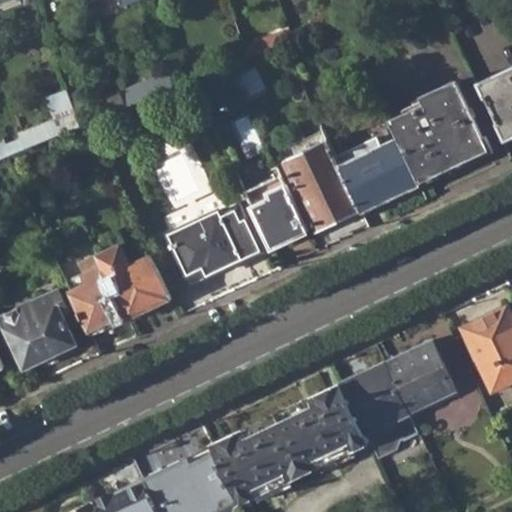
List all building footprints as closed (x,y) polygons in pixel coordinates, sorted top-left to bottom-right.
[(333,0),(341,19),(387,0),(333,0)] [(242,47),(246,58),(281,44),(292,39),(289,29),(242,47)] [(193,80),(202,99),(237,84),(229,66),(193,80)] [(511,68),(483,83),(509,137),(511,135),(511,68)] [(118,93),(124,109),(172,89),(166,72),(118,93)] [(398,138),(419,181),(488,148),(457,82),(413,103),(416,110),(391,122),(398,138)] [(17,136),(22,151),(45,141),(78,127),(66,92),(44,101),(52,122),(17,136)] [(336,157),(362,211),(421,184),(419,181),(398,138),(381,146),(377,139),(336,157)] [(283,161),(318,232),(362,211),(336,157),(327,139),(283,161)] [(0,182),(17,175),(8,156),(0,159),(0,182)] [(245,190),(274,249),(308,232),(281,174),(245,190)] [(178,253),(192,283),(263,250),(239,201),(221,209),(220,208),(168,231),(169,237),(166,238),(174,255),(178,253)] [(101,257),(131,319),(175,298),(155,255),(133,265),(123,246),(101,257)] [(68,281),(94,336),(131,319),(101,257),(82,265),(86,273),(68,281)] [(0,302),(0,310),(27,367),(79,343),(58,299),(64,296),(55,276),(29,288),(28,286),(15,291),(17,294),(0,302)] [(463,325),(494,390),(511,381),(511,307),(509,303),(463,325)] [(385,362),(409,412),(456,389),(433,340),(385,362)] [(343,382),(367,434),(371,442),(379,459),(399,449),(400,440),(418,431),(409,412),(385,362),(343,382)] [(241,501),(246,511),(256,511),(250,499),(371,442),(367,434),(343,382),(213,443),(214,446),(241,501)] [(215,511),(241,501),(214,446),(144,479),(160,511),(215,511)] [(95,503),(99,511),(160,511),(144,479),(95,503)] [(99,511),(95,503),(95,500),(70,511),(99,511)]
